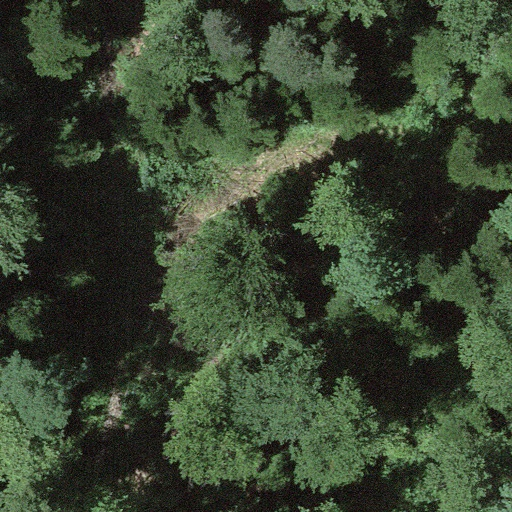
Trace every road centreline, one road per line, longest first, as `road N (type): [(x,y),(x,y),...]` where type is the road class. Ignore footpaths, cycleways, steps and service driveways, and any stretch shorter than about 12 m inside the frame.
road 1 (track): [(511,136),(416,151),(218,207),(142,269),(109,332),(82,511)]
road 2 (track): [(142,269),(123,199),(100,16)]
